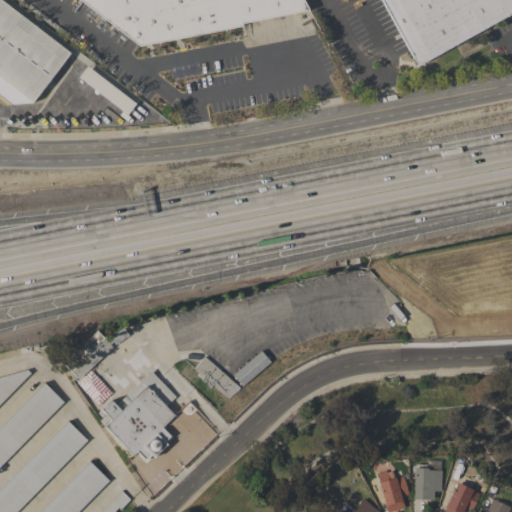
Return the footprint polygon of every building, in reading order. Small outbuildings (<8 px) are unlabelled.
[(55,72),(24,113),(0,94),(0,0),(1,0),(69,52),(55,72)] [(302,0),(308,10),(241,23),(241,26),(139,46),(79,0),(302,0)] [(381,0),(511,0),(511,12),(417,65),(381,0)] [(87,65),(135,103),(124,117),(105,102),(107,100),(102,96),(100,98),(81,83),(82,81),(78,77),(87,65)] [(96,331),(111,346),(78,378),(76,376),(75,376),(62,363),(96,331)] [(270,362),(242,386),(232,374),(260,351),(270,362)] [(228,398),(193,368),(203,356),(239,387),(228,398)] [(0,376),(26,369),(30,373),(0,403),(0,376)] [(168,438),(144,460),(136,452),(133,455),(99,420),(106,414),(100,409),(110,399),(115,404),(150,371),(175,397),(165,406),(174,416),(160,429),(168,438)] [(62,402),(0,465),(0,424),(42,382),(62,402)] [(0,511),(0,487),(66,420),(86,440),(14,511),(0,511)] [(412,499),(413,467),(415,467),(415,464),(426,464),(426,459),(440,460),(439,470),(441,470),(440,491),(433,491),(433,500),(412,499)] [(37,511),(88,461),(107,480),(75,511),(37,511)] [(402,476),(406,489),(407,488),(409,494),(401,496),(404,507),(389,511),(385,511),(377,482),(378,481),(375,472),(385,470),(385,472),(391,470),(392,477),(393,476),(394,478),(402,476)] [(479,494),(471,511),(463,507),(460,511),(443,511),(445,507),(444,506),(446,502),(447,502),(456,482),(472,489),(471,490),(479,494)] [(99,511),(121,490),(129,499),(120,508),(118,506),(113,511),(114,511),(99,511)] [(362,498),(378,511),(377,511),(347,511),(351,507),(353,509),(362,498)] [(491,499),(509,507),(506,511),(478,511),(481,506),(487,509),(491,499)]
